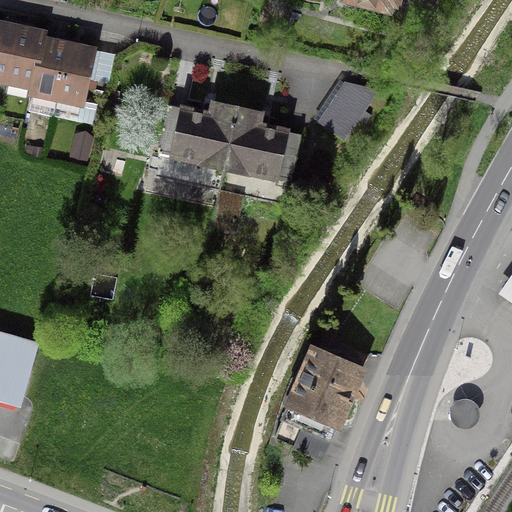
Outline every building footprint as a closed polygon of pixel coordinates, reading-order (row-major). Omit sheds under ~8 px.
[(386,4),(394,6),(395,0),(343,0),(343,1),(367,7),(372,10),(378,12),(384,11),(386,4)] [(0,79),(30,86),(28,92),(82,103),(93,52),(80,49),(55,43),(42,41),(43,35),(29,32),(6,27),(0,25),(0,79)] [(342,140),(374,92),(341,84),(316,122),(342,140)] [(166,107),(155,154),(289,183),(299,136),(266,129),(268,117),(263,116),(209,105),(201,103),(199,114),(166,107)] [(215,223),(234,227),(241,197),(222,193),(215,223)] [(33,349),(0,339),(0,407),(15,412),(33,349)] [(335,426),(336,427),(360,371),(311,350),(272,439),(320,460),(335,426)] [(467,417),(468,416),(468,408),(468,406),(466,405),(462,406),(458,413),(457,421),(458,424),(459,425),(461,425),(463,424),(467,417)]
